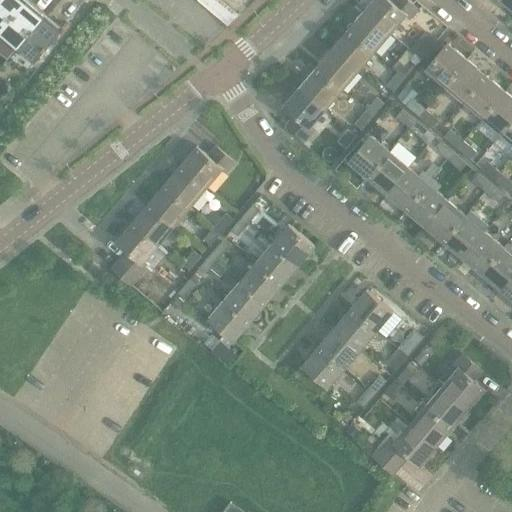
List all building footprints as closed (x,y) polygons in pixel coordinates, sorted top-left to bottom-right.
[(28,0),(27,0),(0,32),(0,33),(17,47),(45,14),(28,0)] [(0,0),(0,32),(27,0),(0,0)] [(225,0),(200,0),(229,26),(241,13),(225,0)] [(373,0),(364,12),(390,34),(406,16),(409,19),(418,9),(407,0),(392,0),(391,1),(390,0),(373,0)] [(511,0),(500,0),(511,10),(511,0)] [(348,30),(374,53),(390,34),(364,12),(348,30)] [(45,14),(17,47),(34,62),(62,28),(45,14)] [(332,50),(358,72),(374,53),(348,30),(332,50)] [(424,34),(409,51),(420,60),(434,43),(424,34)] [(426,69),(445,86),(467,60),(447,44),(426,69)] [(316,69),(342,91),(358,72),(332,50),(316,69)] [(408,59),(397,72),(404,79),(415,65),(408,59)] [(467,60),(445,86),(465,102),(486,77),(467,60)] [(300,87),(326,110),(342,91),(316,69),(300,87)] [(385,86),(392,92),(404,79),(397,72),(385,86)] [(486,77),(465,102),(483,118),(505,93),(486,77)] [(407,85),(396,97),(406,105),(412,97),(416,92),(407,85)] [(311,128),(326,110),(300,87),(283,107),(294,116),(286,125),(306,142),(315,131),(311,128)] [(511,98),(505,93),(483,118),(503,134),(511,123),(511,98)] [(376,97),(365,110),(372,117),(383,103),(376,97)] [(406,105),(419,117),(426,109),(412,97),(406,105)] [(396,116),(410,128),(416,121),(401,109),(396,116)] [(419,117),(432,128),(438,120),(426,109),(419,117)] [(354,124),(361,130),(372,117),(365,110),(354,124)] [(430,141),(431,142),(435,137),(416,121),(410,128),(422,138),(414,148),(420,153),(430,141)] [(511,123),(503,134),(511,142),(511,123)] [(443,137),(457,149),(464,141),(449,129),(443,137)] [(348,162),(367,178),(390,152),(370,136),(348,162)] [(433,148),(448,160),(454,153),(439,141),(436,145),(433,148)] [(457,149),(469,159),(476,152),(464,141),(457,149)] [(181,166),(207,188),(221,170),(225,174),(234,163),(215,147),(208,156),(197,147),(181,166)] [(390,152),(367,178),(387,194),(409,168),(390,152)] [(460,171),(466,164),(454,153),(448,160),(460,171)] [(481,170),(495,182),(502,174),(488,162),(481,170)] [(164,186),(190,207),(207,188),(181,166),(164,186)] [(409,168),(387,194),(405,210),(428,184),(409,168)] [(471,180),(485,192),(491,184),(477,173),(471,180)] [(495,182),(508,192),(511,186),(511,182),(502,174),(495,182)] [(428,184),(405,210),(425,227),(447,200),(428,184)] [(498,203),(504,196),(491,184),(485,192),(498,203)] [(149,204),(175,226),(190,207),(164,186),(149,204)] [(447,200),(425,227),(444,243),(466,217),(447,200)] [(149,204),(133,223),(159,245),(175,226),(149,204)] [(252,204),(241,217),(248,223),(259,210),(252,204)] [(225,213),(214,226),(221,232),(232,219),(225,213)] [(241,217),(230,230),(237,236),(248,223),(241,217)] [(466,217),(444,243),(463,259),(486,233),(466,217)] [(119,261),(139,277),(147,267),(143,263),(159,245),(133,223),(116,242),(127,251),(119,261)] [(272,244),(298,266),(314,246),(289,225),(272,244)] [(203,240),(210,246),(221,232),(214,226),(203,240)] [(486,233),(463,259),(483,275),(505,249),(486,233)] [(221,241),(209,255),(216,261),(227,247),(221,241)] [(256,263),(282,284),(298,266),(272,244),(256,263)] [(511,255),(505,249),(483,275),(500,290),(511,276),(511,255)] [(193,250),(182,264),(189,270),(200,257),(193,250)] [(209,255),(198,268),(205,274),(216,261),(209,255)] [(112,270),(131,286),(139,277),(119,261),(112,270)] [(240,281),(266,303),(282,284),(256,263),(240,281)] [(95,277),(99,272),(94,267),(89,272),(95,277)] [(511,276),(500,290),(511,300),(511,276)] [(188,280),(177,292),(184,298),(195,286),(188,280)] [(224,300),(250,322),(266,303),(240,281),(224,300)] [(350,310),(376,332),(393,312),(367,290),(350,310)] [(208,319),(234,341),(250,322),(224,300),(208,319)] [(334,329),(360,351),(376,332),(350,310),(334,329)] [(318,348),(344,370),(360,351),(334,329),(318,348)] [(414,329),(397,349),(407,357),(424,338),(414,329)] [(212,351),(229,364),(237,355),(219,341),(212,351)] [(328,388),(344,370),(318,348),(302,366),(328,388)] [(386,362),(396,370),(407,357),(397,349),(386,362)] [(421,351),(414,360),(421,366),(428,358),(421,351)] [(457,369),(442,387),(468,409),(485,390),(473,380),(481,372),(461,355),(452,365),(457,369)] [(406,367),(395,380),(402,386),(413,373),(406,367)] [(379,375),(367,388),(375,395),(386,382),(379,375)] [(395,380),(384,393),(391,399),(402,386),(395,380)] [(425,406),(452,428),(468,409),(442,387),(425,406)] [(356,401),(363,408),(375,395),(367,388),(356,401)] [(410,424),(436,447),(452,428),(425,406),(410,424)] [(351,424),(346,431),(355,438),(360,432),(351,424)] [(390,439),(374,458),(394,475),(409,458),(420,466),(436,447),(410,424),(394,442),(390,439)]
